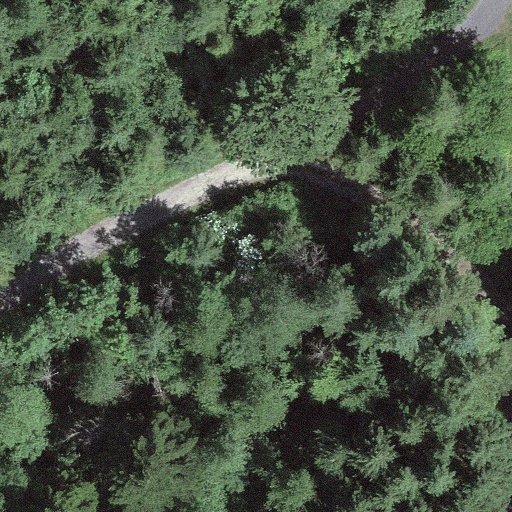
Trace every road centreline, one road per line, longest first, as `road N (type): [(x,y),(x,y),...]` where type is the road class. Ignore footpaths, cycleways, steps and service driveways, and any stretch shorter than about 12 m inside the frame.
road 1 (track): [(0,307),(31,277),(365,113),(510,0)]
road 2 (track): [(511,340),(467,265),(387,201),(310,174),(232,178)]
